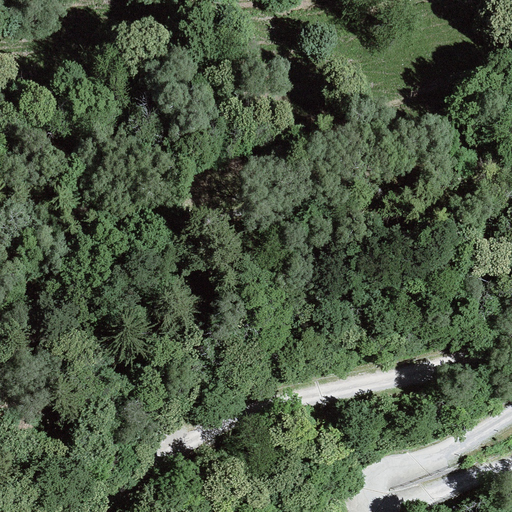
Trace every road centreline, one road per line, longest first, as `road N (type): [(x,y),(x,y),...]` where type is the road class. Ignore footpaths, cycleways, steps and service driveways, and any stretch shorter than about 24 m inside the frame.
road 1 (unclassified): [(96,511),(171,452),(231,420),(440,367),(511,336)]
road 2 (unclassified): [(511,412),(371,480),(365,497),(377,511)]
road 3 (unclassified): [(393,511),(511,467)]
